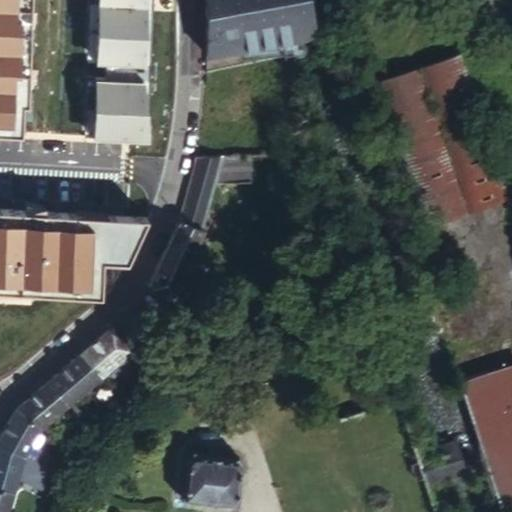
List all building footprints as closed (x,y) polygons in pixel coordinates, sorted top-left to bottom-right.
[(0,0),(0,132),(26,134),(30,0),(0,0)] [(96,61),(143,63),(145,0),(98,0),(98,17),(87,17),(86,45),(97,46),(96,61)] [(206,0),(207,51),(304,36),(313,34),(308,0),(206,0)] [(458,106),(480,206),(511,195),(511,185),(469,49),(380,76),(384,90),(449,73),(458,106)] [(384,90),(394,122),(458,106),(449,73),(384,90)] [(93,136),(140,138),(143,79),(95,77),(95,93),(84,93),(83,120),(94,121),(93,136)] [(425,224),(480,206),(458,106),(394,122),(425,224)] [(180,219),(148,284),(154,290),(173,298),(185,272),(191,274),(196,264),(189,262),(206,227),(203,227),(215,181),(252,178),(252,154),(196,157),(180,219)] [(0,290),(99,294),(108,287),(126,260),(147,216),(0,210),(0,290)] [(131,346),(113,323),(81,351),(100,371),(131,346)] [(343,390),(391,373),(380,336),(331,342),(312,342),(315,391),(343,390)] [(81,351),(49,377),(70,398),(72,396),(79,390),(85,396),(93,388),(89,382),(100,371),(81,351)] [(511,511),(511,359),(458,378),(496,502),(499,511),(511,511)] [(49,377),(18,404),(41,423),(63,404),(72,413),(77,408),(69,399),(70,398),(49,377)] [(79,390),(72,396),(78,402),(85,396),(79,390)] [(91,398),(84,404),(92,415),(101,408),(91,398)] [(18,404),(0,436),(0,445),(24,455),(37,426),(41,423),(18,404)] [(420,449),(430,483),(466,473),(456,439),(420,449)] [(0,445),(0,485),(13,489),(24,455),(0,445)] [(190,454),(184,493),(236,501),(241,465),(245,459),(237,452),(232,457),(199,453),(195,447),(188,451),(190,454)] [(0,511),(5,511),(13,489),(0,485),(0,511)]
